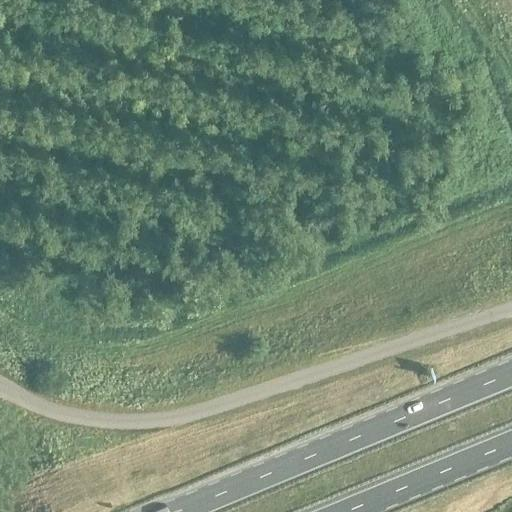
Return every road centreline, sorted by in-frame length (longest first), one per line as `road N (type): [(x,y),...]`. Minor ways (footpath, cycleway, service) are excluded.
road 1 (unclassified): [(511,309),(199,424),(126,433),(71,429),(0,393)]
road 2 (trunk): [(511,368),(171,511)]
road 3 (trunk): [(347,511),(511,443)]
